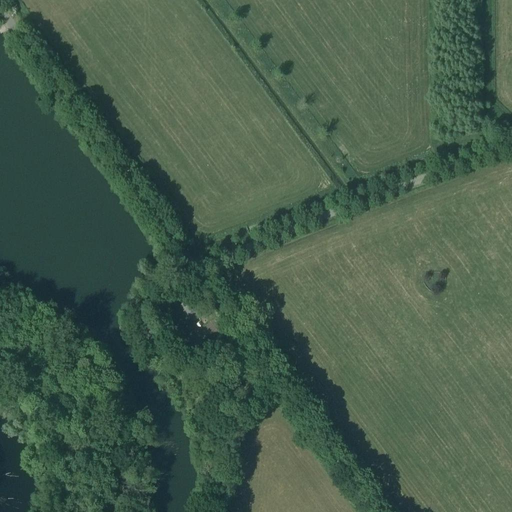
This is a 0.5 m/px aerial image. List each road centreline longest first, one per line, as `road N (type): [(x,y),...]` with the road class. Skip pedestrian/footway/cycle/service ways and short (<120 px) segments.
road 1 (unclassified): [(194,271),(511,147)]
road 2 (unclassified): [(194,271),(0,10)]
road 3 (unclassified): [(375,511),(194,271)]
road 4 (unclassified): [(215,511),(216,434),(149,336),(146,316),(194,271)]
road 5 (track): [(115,511),(86,428),(32,367),(0,350)]
